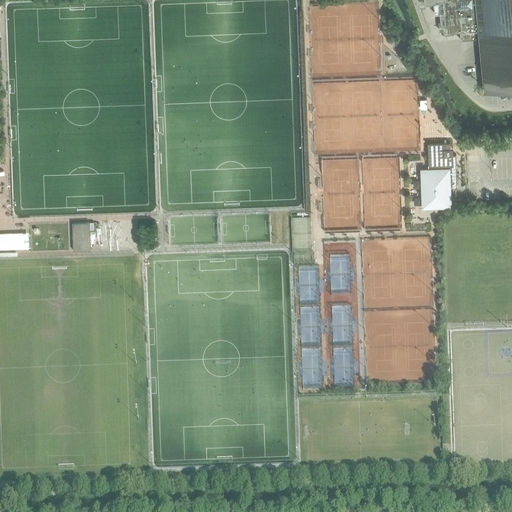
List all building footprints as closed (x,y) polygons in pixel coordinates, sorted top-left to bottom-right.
[(511,0),(424,0),(425,1),(438,0),(442,0),(443,12),(439,13),(440,29),(445,33),(459,32),(460,40),(478,38),(483,91),(511,88),(511,0)] [(366,150),(419,149),(417,81),(345,83),(345,89),(362,89),(363,94),(369,93),(369,102),(368,102),(369,137),(344,138),(344,133),(340,133),(340,148),(358,148),(358,146),(366,146),(366,150)] [(450,142),(428,143),(429,172),(425,172),(426,203),(447,203),(447,187),(457,187),(456,154),(450,154),(450,142)] [(90,222),(73,223),(72,223),(73,251),(90,250),(90,242),(90,230),(90,222)] [(0,231),(0,247),(29,247),(29,231),(0,231)]
